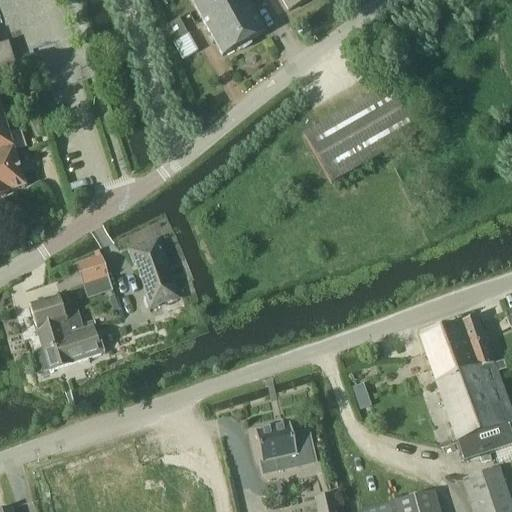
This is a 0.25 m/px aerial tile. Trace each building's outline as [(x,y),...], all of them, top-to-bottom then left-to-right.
[(0,0),(0,78),(16,74),(7,44),(0,46),(0,0)] [(189,0),(201,21),(238,0),(189,0)] [(238,0),(201,21),(222,58),(236,51),(239,52),(243,51),(250,46),(250,43),(264,34),(244,0),(238,0)] [(281,0),(289,13),(311,0),(281,0)] [(173,44),(187,36),(178,21),(164,29),(173,44)] [(330,185),(419,136),(391,87),(303,137),(330,185)] [(5,195),(24,189),(0,112),(0,198),(5,197),(5,195)] [(135,249),(127,252),(132,266),(135,266),(146,297),(144,298),(149,312),(156,309),(156,307),(179,299),(175,286),(173,287),(161,256),(163,255),(158,240),(150,243),(151,244),(135,250),(135,249)] [(81,265),(75,267),(75,268),(82,288),(108,280),(101,258),(81,265)] [(30,309),(44,353),(65,347),(63,338),(84,331),(78,313),(63,318),(58,300),(30,309)] [(497,378),(496,374),(506,371),(503,362),(493,366),(476,318),(458,325),(474,372),(468,374),(472,386),(497,378)] [(458,325),(420,338),(455,436),(473,430),(454,379),(468,374),(474,372),(458,325)] [(91,329),(84,331),(63,338),(65,347),(44,353),(50,373),(100,357),(91,329)] [(511,446),(511,421),(497,378),(472,386),(468,374),(454,379),(473,430),(455,436),(464,463),(511,446)] [(366,397),(362,386),(351,390),(355,401),(366,397)] [(367,401),(356,405),(359,413),(370,410),(367,401)] [(260,431),(258,434),(254,435),(260,465),(273,462),(276,474),(314,465),(307,436),(291,439),(289,427),(271,431),(267,429),(260,431)] [(511,511),(511,509),(499,470),(463,482),(472,511),(511,511)] [(438,511),(434,495),(392,505),(393,510),(386,511),(438,511)] [(336,511),(333,497),(320,500),(322,511),(336,511)]
